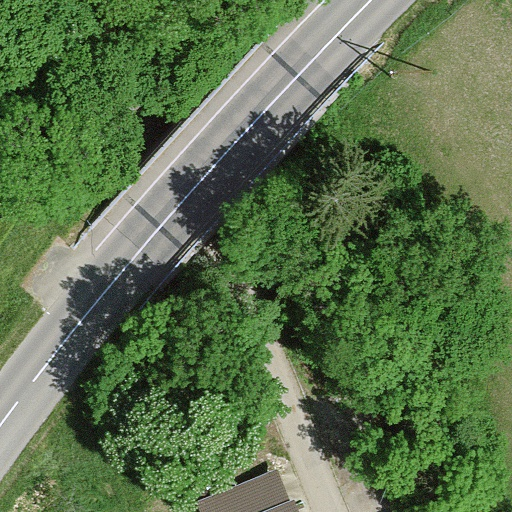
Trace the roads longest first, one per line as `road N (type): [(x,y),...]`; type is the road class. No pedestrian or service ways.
road 1 (unclassified): [(54,0),(128,129),(233,263),(278,354),(334,511)]
road 2 (tertiary): [(372,0),(122,270),(0,425)]
